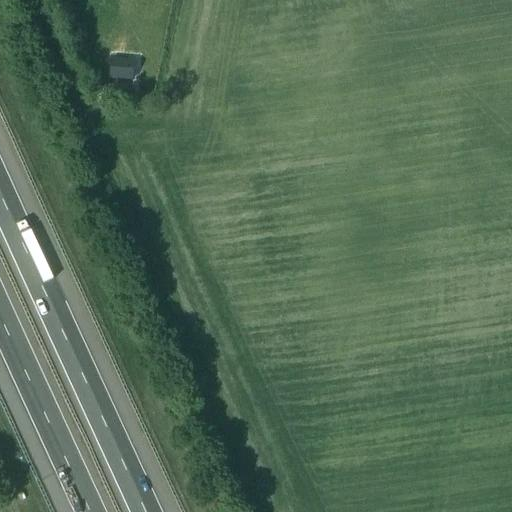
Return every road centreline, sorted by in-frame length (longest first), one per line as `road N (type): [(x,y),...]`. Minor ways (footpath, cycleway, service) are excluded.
road 1 (track): [(0,62),(194,511)]
road 2 (motorway): [(143,511),(0,196)]
road 3 (motorway): [(0,320),(87,511)]
